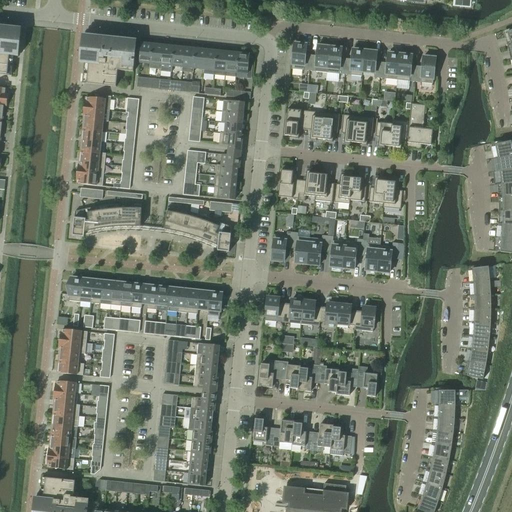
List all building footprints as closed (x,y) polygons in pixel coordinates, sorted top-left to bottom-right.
[(18,56),(21,28),(0,25),(0,74),(7,75),(9,56),(18,56)] [(133,72),(136,40),(82,34),(79,63),(88,64),(86,84),(116,87),(117,70),(133,72)] [(139,62),(150,63),(152,45),(141,43),(139,62)] [(294,43),(291,69),(309,71),(311,55),(305,54),(306,45),(294,43)] [(152,45),(150,63),(149,68),(160,69),(163,46),(152,45)] [(163,46),(160,69),(161,69),(161,65),(172,66),(174,47),(163,46)] [(327,68),(329,47),(317,46),(316,56),(311,55),(309,71),(315,72),(326,73),(327,68)] [(184,48),(174,47),(172,66),(182,67),(184,48)] [(327,68),(326,73),(344,75),(346,59),(340,58),(341,48),(329,47),(327,68)] [(193,73),(193,68),(195,49),(184,48),(182,67),(182,72),(193,73)] [(206,50),(195,49),(193,68),(204,69),(206,50)] [(362,76),(362,72),(364,51),(352,49),(351,59),(346,59),(344,75),(362,76)] [(215,70),(217,51),(206,50),(204,69),(214,70),(215,70)] [(217,51),(215,70),(214,70),(214,75),(225,76),(226,71),(225,71),(227,52),(217,51)] [(374,73),(374,78),(379,78),(381,62),(376,62),(377,52),(364,51),(362,72),(374,73)] [(236,72),(238,54),(227,52),(225,71),(226,71),(236,72)] [(381,62),(379,78),(397,80),(400,54),(387,53),(386,63),(381,62)] [(236,72),(235,77),(250,78),(252,65),(248,65),(249,55),(238,54),(236,72)] [(400,54),(397,80),(415,82),(416,66),(411,65),(412,56),(400,54)] [(423,57),(422,67),(416,66),(415,82),(433,84),(435,58),(423,57)] [(83,108),(109,111),(110,97),(96,95),(96,98),(86,97),(86,100),(84,100),(83,108)] [(138,100),(130,99),(127,98),(126,108),(129,108),(137,109),(138,100)] [(244,103),(223,100),(222,112),(243,114),(244,103)] [(411,104),(406,148),(420,150),(421,144),(431,145),(432,130),(423,129),(425,105),(411,104)] [(84,117),(84,119),(103,121),(107,122),(109,111),(83,108),(83,109),(82,117),(84,117)] [(290,138),(298,139),(299,129),(305,130),(307,111),(287,109),(285,123),(286,123),(285,135),(290,136),(290,138)] [(321,139),(324,113),(307,111),(305,130),(311,130),(310,140),(316,141),(316,139),(321,139)] [(225,123),(242,125),(243,114),(222,112),(221,122),(225,123)] [(337,133),(339,114),(324,113),(321,139),(326,140),(326,142),(332,142),(333,132),(337,133)] [(350,144),(350,142),(355,143),(358,116),(343,115),(341,133),(345,134),(344,144),(350,144)] [(371,136),(373,118),(358,116),(355,143),(360,143),(360,145),(366,146),(367,136),(371,136)] [(103,121),(84,119),(83,130),(102,132),(103,121)] [(375,137),(379,137),(378,147),(384,148),(384,146),(389,146),(392,120),(391,124),(377,122),(375,137)] [(407,122),(392,120),(389,146),(394,147),(394,149),(400,149),(401,140),(405,140),(407,122)] [(243,135),(241,135),(242,125),(225,123),(224,133),(220,133),(219,133),(243,135)] [(83,133),(82,141),(101,143),(102,132),(83,130),(83,132),(82,132),(82,133),(83,133)] [(227,150),(241,152),(241,149),(243,135),(219,133),(218,144),(228,145),(228,147),(227,150)] [(511,147),(511,141),(504,142),(503,140),(494,142),(497,158),(511,155),(511,147)] [(101,143),(82,141),(81,148),(81,149),(81,151),(100,153),(106,154),(100,153),(101,143)] [(216,165),(239,168),(241,152),(227,150),(227,155),(221,154),(220,165),(216,165)] [(81,151),(80,162),(105,165),(106,154),(100,153),(81,151)] [(511,155),(497,158),(499,171),(511,169),(511,155)] [(76,172),(76,173),(103,176),(105,165),(80,162),(79,164),(77,164),(77,172),(76,172)] [(239,168),(216,165),(215,176),(236,178),(237,168),(239,168)] [(287,171),(281,170),(280,183),(279,182),(278,197),(298,199),(300,180),(294,180),(295,170),(287,169),(287,171)] [(511,169),(499,171),(501,185),(511,183),(511,169)] [(305,181),(300,180),(298,199),(298,201),(305,201),(305,195),(315,196),(314,200),(315,200),(318,174),(312,174),(313,172),(306,171),(305,181)] [(103,176),(76,173),(77,173),(76,181),(78,181),(77,184),(102,187),(103,176)] [(318,174),(315,200),(332,202),(334,184),(328,183),(329,173),(323,173),(323,175),(318,174)] [(336,184),(334,202),(349,204),(352,178),(346,177),(347,175),(341,174),(340,184),(336,184)] [(215,176),(214,187),(235,189),(236,178),(215,176)] [(357,176),(357,178),(352,178),(349,204),(350,200),(364,202),(366,187),(362,187),(363,177),(357,176)] [(383,207),(383,208),(386,181),(381,181),(381,179),(375,178),(374,188),(370,188),(368,202),(383,203),(383,207)] [(386,181),(383,208),(400,209),(402,191),(396,190),(397,180),(391,180),(391,182),(386,181)] [(511,183),(501,185),(502,198),(511,197),(511,183)] [(214,187),(213,198),(234,200),(235,189),(214,187)] [(80,197),(102,199),(103,190),(77,188),(76,192),(80,192),(80,197)] [(142,195),(107,191),(106,196),(142,199),(142,195)] [(511,197),(502,198),(502,211),(511,211),(511,197)] [(215,202),(214,211),(231,213),(232,204),(215,202)] [(87,208),(75,211),(72,236),(84,237),(84,232),(91,230),(101,229),(111,227),(120,227),(130,227),(140,227),(141,205),(130,204),(119,204),(108,205),(98,207),(87,208)] [(306,207),(298,206),(297,214),(305,214),(306,207)] [(185,234),(189,212),(178,209),(167,207),(164,229),(174,231),(183,233),(185,234)] [(511,211),(502,211),(502,225),(511,225),(511,211)] [(199,215),(189,212),(185,234),(193,236),(202,239),(204,240),(210,218),(199,215)] [(204,240),(211,243),(218,246),(217,251),(229,252),(231,228),(220,222),(210,218),(204,240)] [(511,225),(502,225),(501,238),(511,239),(511,225)] [(284,262),(285,248),(290,248),(292,232),(287,232),(286,236),(274,235),(271,260),(284,262)] [(296,249),(294,263),(307,264),(309,238),(297,237),(298,233),(292,232),(290,248),(296,249)] [(322,236),(321,240),(309,238),(307,264),(319,265),(320,251),(326,252),(327,236),(322,236)] [(345,242),(333,241),(333,237),(327,236),(326,252),(331,253),(330,266),(342,268),(345,242)] [(511,239),(501,238),(500,252),(511,253),(511,239)] [(357,239),(356,243),(345,242),(342,268),(354,269),(355,255),(361,256),(363,240),(357,239)] [(368,244),(368,240),(363,240),(361,256),(366,256),(365,270),(377,271),(380,246),(368,244)] [(392,243),(392,247),(380,246),(377,271),(389,273),(391,259),(396,259),(398,243),(392,243)] [(472,269),(473,282),(490,281),(488,266),(481,267),(481,265),(472,266),(472,269)] [(68,301),(80,302),(80,297),(82,279),(70,278),(68,301)] [(82,279),(80,297),(91,298),(92,280),(82,279)] [(101,299),(103,281),(92,280),(91,298),(90,303),(100,304),(101,299)] [(111,300),(113,282),(103,281),(101,299),(111,300)] [(490,281),(473,282),(474,296),(490,295),(490,281)] [(121,301),(123,283),(113,282),(111,300),(110,305),(120,306),(121,301)] [(131,302),(133,284),(123,283),(121,301),(131,302)] [(141,308),(142,304),(144,304),(146,286),(133,284),(131,302),(131,307),(141,308)] [(157,310),(159,287),(146,286),(144,304),(146,305),(146,309),(157,310)] [(167,311),(167,306),(169,288),(159,287),(157,310),(167,311)] [(177,307),(179,289),(169,288),(167,306),(167,311),(177,312),(177,307)] [(179,289),(177,307),(177,312),(187,313),(189,290),(179,289)] [(187,313),(197,314),(198,309),(200,291),(189,290),(187,313)] [(200,291),(198,309),(208,310),(210,292),(200,291)] [(219,316),(221,293),(210,292),(208,310),(207,315),(219,316)] [(283,322),(283,319),(285,304),(278,304),(279,298),(274,297),(275,295),(269,294),(269,297),(267,297),(264,321),(283,322)] [(474,296),(474,309),(491,309),(490,295),(474,296)] [(301,320),(303,298),(296,297),(296,300),(291,299),(291,305),(285,304),(283,319),(283,322),(301,324),(301,320)] [(303,298),(301,320),(301,324),(319,326),(321,306),(314,305),(315,302),(310,301),(311,299),(303,298)] [(319,322),(337,324),(339,302),(332,301),(332,303),(327,303),(327,306),(321,306),(319,326),(319,322)] [(354,330),(356,312),(350,311),(351,305),(346,305),(347,302),(339,302),(337,324),(354,326),(354,330)] [(362,312),(356,312),(354,330),(372,332),(373,324),(375,324),(375,317),(374,317),(375,308),(363,307),(362,312)] [(474,322),(490,323),(491,309),(474,309),(474,322)] [(108,330),(112,330),(118,331),(119,322),(109,321),(108,330)] [(474,322),(473,336),(489,337),(490,323),(474,322)] [(59,340),(86,343),(87,332),(62,329),(62,332),(60,332),(59,340)] [(185,338),(195,339),(196,330),(185,329),(185,338)] [(471,349),(488,351),(489,337),(473,336),(471,349)] [(60,351),(85,354),(86,343),(59,340),(58,348),(60,349),(60,351)] [(218,357),(219,346),(202,344),(201,355),(197,354),(197,355),(218,357)] [(312,365),(319,366),(320,366),(322,350),(313,349),(312,365)] [(471,349),(469,362),(485,365),(488,351),(471,349)] [(59,361),(59,362),(84,364),(80,364),(81,354),(85,354),(60,351),(59,361)] [(174,356),(175,352),(167,351),(166,362),(181,364),(181,357),(174,356)] [(197,355),(196,365),(217,368),(218,357),(197,355)] [(279,379),(281,362),(268,360),(268,365),(261,364),(258,386),(272,388),(273,375),(279,375),(279,379)] [(59,362),(58,373),(83,375),(84,364),(59,362)] [(288,362),(281,362),(279,379),(290,380),(289,388),(297,389),(297,390),(300,366),(287,365),(288,362)] [(469,362),(467,376),(483,379),(485,365),(469,362)] [(218,378),(216,378),(217,368),(196,365),(194,376),(218,378)] [(312,365),(312,369),(300,368),(300,366),(297,390),(310,392),(312,378),(318,379),(317,383),(318,383),(319,366),(312,365)] [(320,366),(319,366),(318,383),(329,384),(328,392),(336,393),(335,394),(336,394),(338,370),(326,369),(326,366),(320,366)] [(356,388),(358,370),(351,369),(351,373),(339,372),(339,370),(338,370),(336,394),(349,396),(350,383),(356,384),(356,388)] [(365,370),(358,370),(356,388),(367,390),(367,396),(375,397),(377,374),(365,373),(365,370)] [(165,373),(163,384),(178,386),(179,378),(172,378),(172,374),(165,373)] [(202,393),(216,395),(218,378),(194,376),(193,387),(202,388),(202,393)] [(77,394),(75,394),(76,383),(57,381),(57,384),(55,384),(54,392),(77,394)] [(439,391),(438,404),(455,405),(455,390),(448,390),(448,388),(439,388),(439,391)] [(55,400),(55,403),(79,405),(76,405),(77,394),(54,392),(53,400),(55,400)] [(191,408),(214,411),(216,396),(216,395),(202,393),(201,394),(201,398),(192,397),(191,408)] [(162,394),(161,405),(169,406),(170,395),(177,396),(162,394)] [(78,416),(79,405),(55,403),(54,414),(78,416)] [(438,418),(454,419),(455,405),(438,404),(438,418)] [(161,405),(160,416),(168,417),(169,406),(161,405)] [(189,419),(211,421),(212,411),(214,411),(191,408),(191,409),(190,409),(189,419)] [(53,417),(52,424),(77,427),(78,416),(54,414),(53,416),(53,417)] [(167,427),(168,417),(160,416),(159,427),(174,428),(167,427)] [(438,418),(437,431),(453,433),(454,419),(438,418)] [(193,430),(212,432),(210,432),(211,421),(189,419),(188,430),(193,430)] [(272,446),(274,428),(262,427),(263,420),(255,419),(253,441),(265,443),(265,445),(272,446)] [(274,428),(272,446),(279,447),(279,442),(291,444),(291,445),(292,445),(294,421),(281,420),(279,434),(274,433),(274,428)] [(294,421),(292,445),(304,447),(304,449),(310,450),(312,432),(301,431),(302,424),(294,423),(294,421)] [(51,435),(70,437),(76,438),(77,427),(52,424),(52,432),(51,432),(52,432),(51,435)] [(312,437),(313,433),(312,432),(310,450),(323,451),(323,447),(330,448),(330,449),(332,425),(320,424),(318,437),(312,437)] [(333,425),(332,425),(330,449),(330,454),(342,456),(342,453),(349,454),(351,437),(340,435),(340,428),(333,427),(333,425)] [(192,441),(211,443),(212,432),(193,430),(192,441)] [(435,445),(451,447),(453,433),(437,431),(435,445)] [(70,437),(51,435),(50,446),(69,448),(75,448),(76,438),(70,437)] [(211,443),(192,441),(191,452),(210,454),(211,443)] [(435,445),(433,457),(449,461),(451,447),(435,445)] [(47,456),(74,459),(68,458),(69,448),(50,446),(50,448),(48,448),(47,456)] [(210,454),(191,452),(190,462),(207,464),(208,454),(210,454)] [(73,470),(74,459),(47,456),(47,457),(46,465),(48,465),(48,468),(73,470)] [(430,471),(437,472),(446,475),(449,461),(433,457),(430,471)] [(207,464),(190,462),(188,473),(206,475),(207,464)] [(446,475),(437,472),(430,471),(426,484),(442,488),(446,475)] [(206,475),(188,473),(187,484),(205,486),(206,475)] [(360,475),(357,494),(362,495),(367,477),(360,475)] [(87,511),(89,499),(73,497),(75,481),(45,477),(43,497),(34,496),(32,511),(87,511)] [(280,503),(285,504),(284,511),(342,511),(343,509),(347,510),(348,493),(345,492),(345,486),(324,484),(323,490),(282,486),(280,503)] [(426,484),(422,496),(438,502),(442,488),(426,484)] [(418,509),(424,511),(433,511),(438,502),(422,496),(418,509)]
